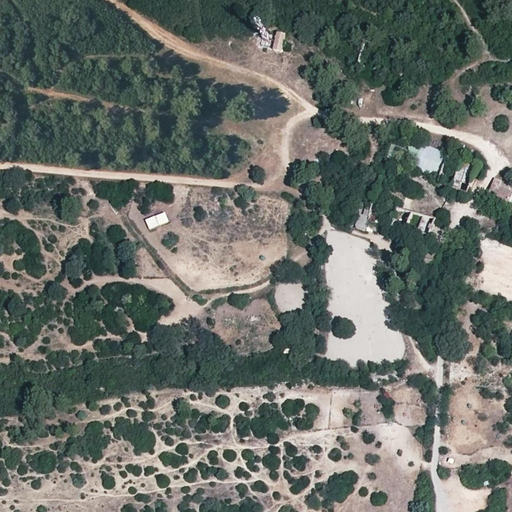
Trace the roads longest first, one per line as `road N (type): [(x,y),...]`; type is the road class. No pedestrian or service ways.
road 1 (track): [(391,116),(425,118),(480,141),(495,157),(449,263),(435,455),(447,511)]
road 2 (track): [(0,167),(270,187),(289,120),(327,116)]
road 3 (track): [(110,0),(170,45),(266,77),(327,116),(391,116)]
